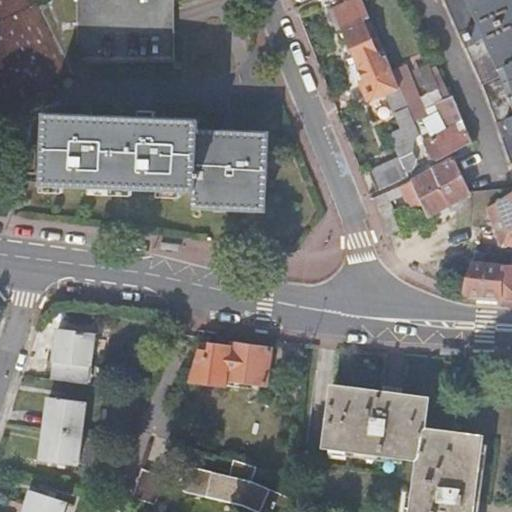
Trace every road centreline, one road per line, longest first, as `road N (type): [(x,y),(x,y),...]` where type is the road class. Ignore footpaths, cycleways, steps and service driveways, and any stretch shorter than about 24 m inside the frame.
road 1 (residential): [(28,257),(391,317)]
road 2 (residential): [(391,317),(265,0)]
road 3 (residential): [(28,257),(24,300),(0,375)]
